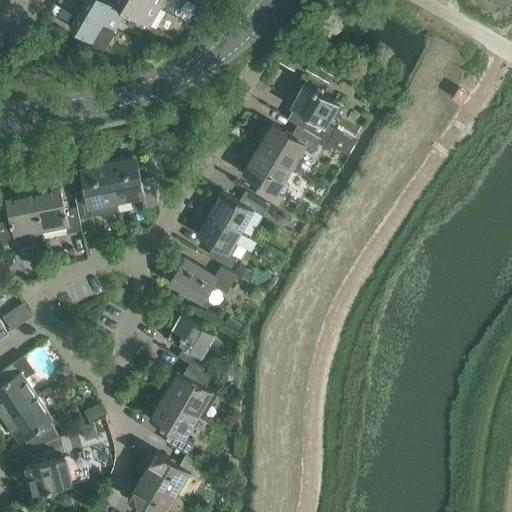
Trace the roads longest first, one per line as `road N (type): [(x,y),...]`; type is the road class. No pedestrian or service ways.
road 1 (tertiary): [(0,122),(130,96),(178,77),(225,50),(276,0)]
road 2 (residential): [(142,252),(266,58)]
road 3 (residential): [(109,396),(145,279),(142,252)]
road 4 (residential): [(104,511),(140,435),(134,413),(109,396)]
road 5 (residential): [(52,316),(43,289),(142,252)]
